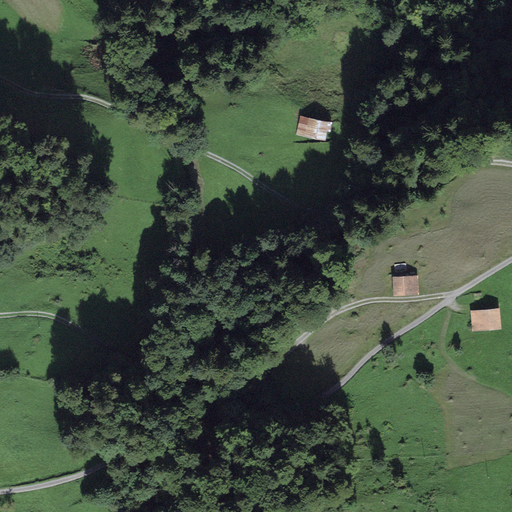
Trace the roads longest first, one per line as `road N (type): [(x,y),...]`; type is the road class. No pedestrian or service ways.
road 1 (track): [(0,79),(205,153),(309,207),(445,166),(511,163)]
road 2 (track): [(0,317),(63,320),(161,377),(236,378),(268,366),(320,321),(359,302),(454,294)]
